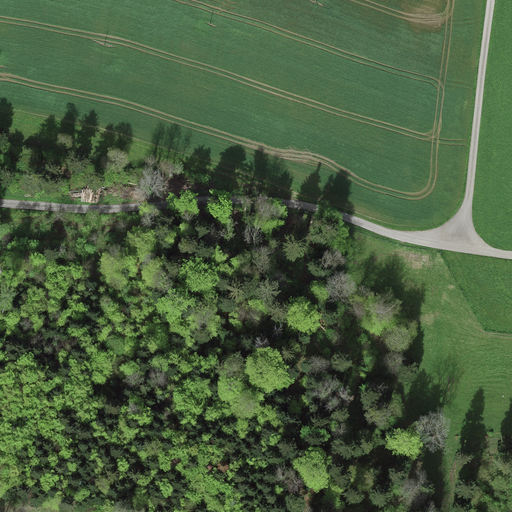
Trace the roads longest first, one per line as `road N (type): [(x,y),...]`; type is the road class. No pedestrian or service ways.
road 1 (unclassified): [(511,254),(405,238),(337,213),(270,201),(81,209),(0,202)]
road 2 (track): [(491,0),(460,248)]
